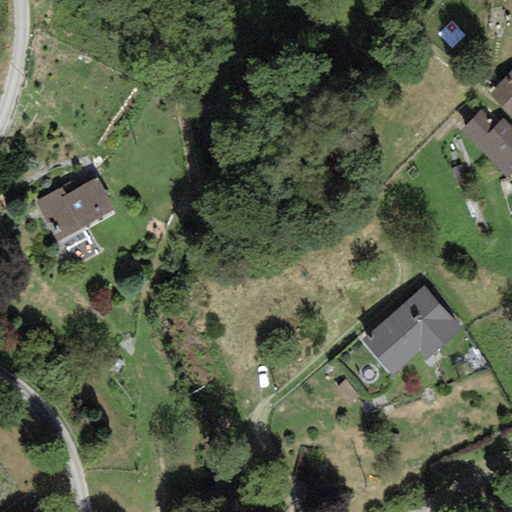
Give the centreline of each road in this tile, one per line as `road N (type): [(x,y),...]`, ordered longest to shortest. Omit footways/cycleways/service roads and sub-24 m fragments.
road 1 (track): [(511,126),(440,60),(405,0)]
road 2 (unclassified): [(82,511),(54,428),(0,377)]
road 3 (unclassified): [(0,122),(19,54),(19,0)]
